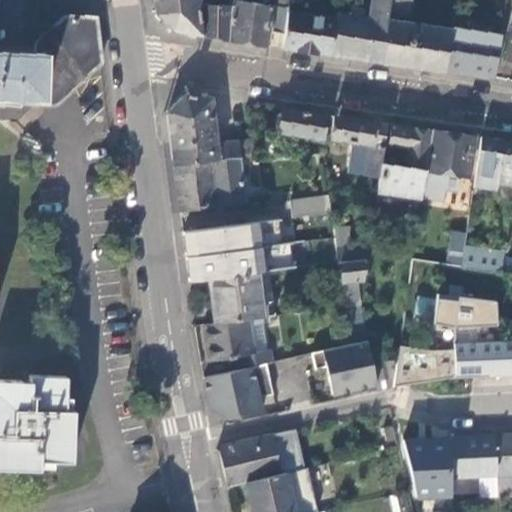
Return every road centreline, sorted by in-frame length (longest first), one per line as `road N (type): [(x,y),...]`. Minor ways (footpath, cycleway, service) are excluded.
road 1 (unknown): [(120,487),(70,182),(77,141),(133,66)]
road 2 (residential): [(511,112),(164,60),(133,66)]
road 3 (tertiary): [(133,66),(184,443)]
road 4 (residential): [(184,443),(393,393),(440,408),(511,405)]
